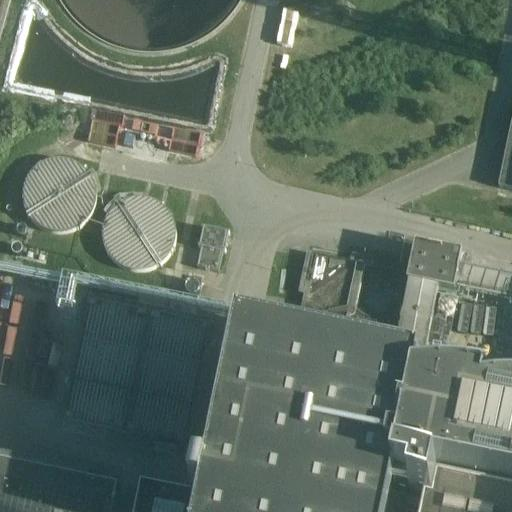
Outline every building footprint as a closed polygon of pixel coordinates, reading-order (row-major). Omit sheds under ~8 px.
[(511,191),(511,122),(498,188),(511,191)] [(218,274),(218,273),(222,255),(225,255),(229,235),(202,230),(198,249),(200,250),(196,270),(218,274)] [(415,249),(410,276),(408,288),(455,298),(463,259),(415,249)] [(392,334),(392,333),(398,305),(404,306),(408,288),(410,276),(310,256),(302,293),(308,294),(304,316),(326,321),(322,341),(375,352),(380,332),(392,334)] [(91,298),(66,414),(65,417),(186,442),(210,323),(91,298)] [(455,310),(454,308),(454,307),(453,306),(452,304),(450,303),(449,303),(448,303),(446,302),(445,303),(443,303),(442,304),(440,305),(440,306),(439,308),(438,309),(438,311),(438,312),(439,313),(439,315),(440,316),(441,317),(442,318),(443,319),(446,319),(447,319),(448,319),(450,318),(451,318),(452,317),(453,316),(454,315),(454,314),(455,313),(455,312),(455,310)] [(380,511),(384,496),(416,503),(414,511),(431,511),(436,488),(435,488),(437,480),(482,489),(499,409),(369,381),(301,368),(299,379),(267,373),(269,361),(267,360),(264,372),(232,366),(208,481),(197,479),(192,502),(142,492),(137,511),(380,511)] [(0,511),(111,511),(117,486),(87,480),(89,473),(0,454),(0,511)] [(511,511),(511,504),(480,498),(479,497),(436,488),(431,511),(414,511),(416,503),(384,496),(380,511),(511,511)]
